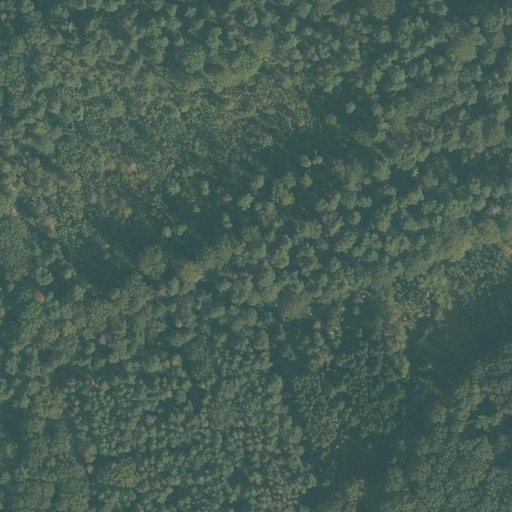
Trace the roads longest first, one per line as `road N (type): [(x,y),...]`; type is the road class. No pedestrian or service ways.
road 1 (track): [(47,385),(511,222)]
road 2 (track): [(47,385),(0,256)]
road 3 (track): [(96,511),(47,385)]
